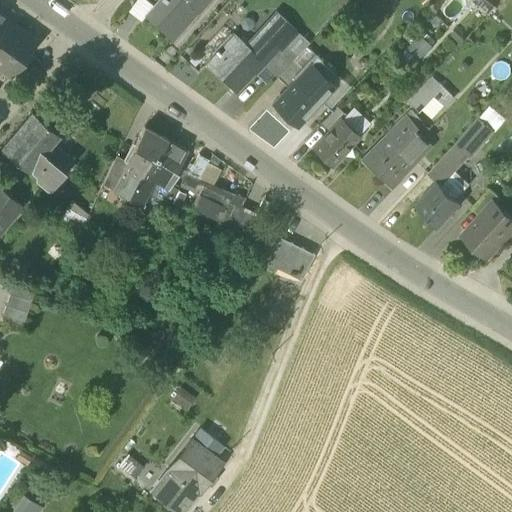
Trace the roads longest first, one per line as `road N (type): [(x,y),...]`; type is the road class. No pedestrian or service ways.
road 1 (residential): [(511,333),(332,221),(84,34)]
road 2 (residential): [(0,119),(57,51),(84,34)]
